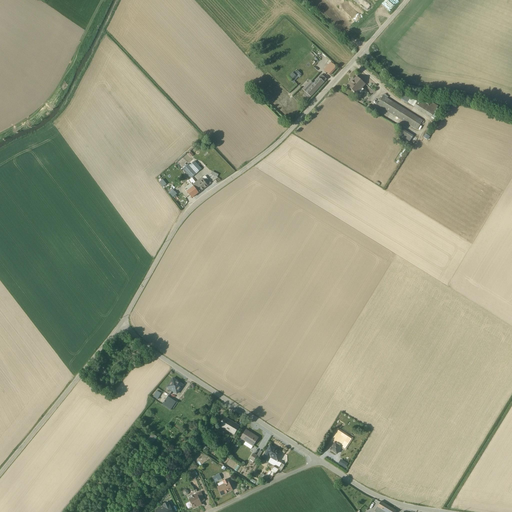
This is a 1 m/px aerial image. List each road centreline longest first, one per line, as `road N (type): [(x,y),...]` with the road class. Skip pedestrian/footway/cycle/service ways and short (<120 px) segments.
road 1 (unclassified): [(360,50),(262,156),(190,209),(121,323)]
road 2 (unclassified): [(121,323),(318,461)]
road 3 (unclassified): [(121,323),(0,472)]
road 4 (track): [(0,137),(55,104),(105,0)]
road 5 (unclassified): [(360,50),(398,84),(511,111)]
road 6 (unclassified): [(318,461),(399,505),(439,511)]
